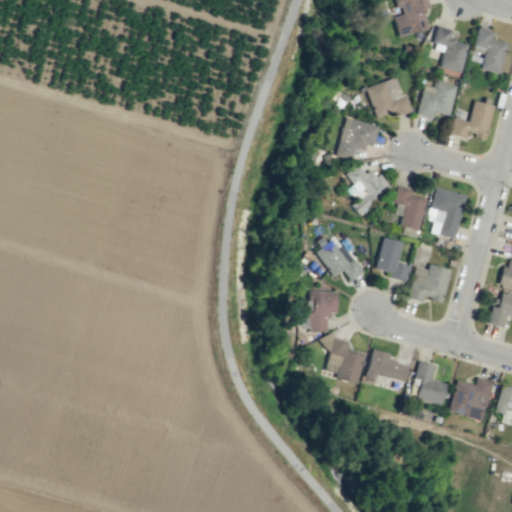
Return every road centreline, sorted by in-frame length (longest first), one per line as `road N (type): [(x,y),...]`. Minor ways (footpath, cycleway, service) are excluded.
road 1 (track): [(293,0),(235,168),(219,325),(243,401),(332,511)]
road 2 (residential): [(464,343),(511,124)]
road 3 (residential): [(511,357),(381,319)]
